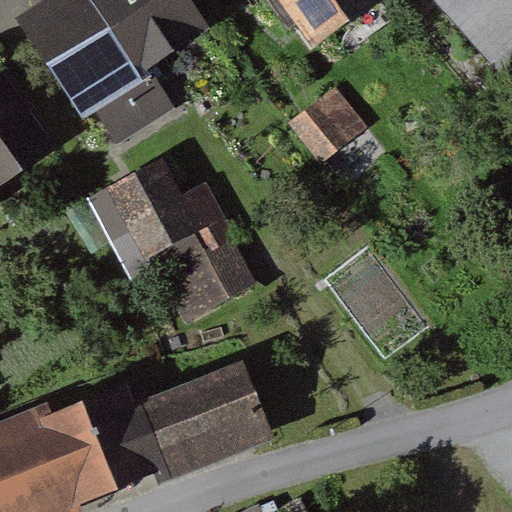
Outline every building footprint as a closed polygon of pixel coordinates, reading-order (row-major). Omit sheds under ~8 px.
[(71,0),(68,0),(18,25),(58,105),(120,75),(71,0)] [(198,24),(182,0),(71,0),(120,75),(198,24)] [(370,6),(365,0),(224,0),(230,9),(243,0),(263,0),(299,53),(370,6)] [(511,0),(418,0),(511,100),(511,0)] [(0,185),(44,159),(0,87),(0,185)] [(338,88),(299,115),(328,157),(367,130),(338,88)] [(133,270),(160,255),(189,316),(253,286),(244,266),(207,187),(173,203),(154,167),(94,200),(133,270)] [(240,369),(115,414),(139,482),(265,437),(240,369)] [(106,391),(0,429),(0,511),(55,511),(139,482),(115,414),(106,391)]
